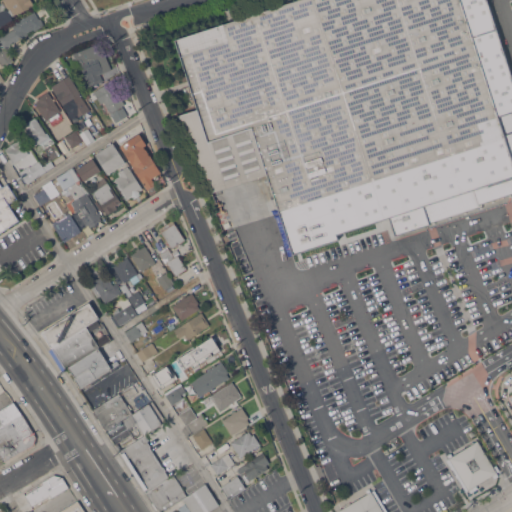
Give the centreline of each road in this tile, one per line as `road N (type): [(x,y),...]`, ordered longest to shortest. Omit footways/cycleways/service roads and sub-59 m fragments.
road 1 (residential): [(184,190),(317,511)]
road 2 (residential): [(0,313),(184,190)]
road 3 (residential): [(115,19),(184,190)]
road 4 (primary): [(78,440),(0,331)]
